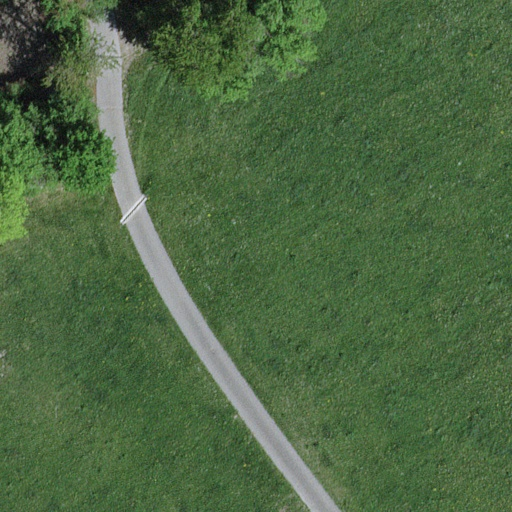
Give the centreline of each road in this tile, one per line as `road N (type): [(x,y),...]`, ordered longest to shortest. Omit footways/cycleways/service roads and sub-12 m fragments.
road 1 (track): [(109,67),(125,190),(156,264),(322,511)]
road 2 (track): [(248,0),(109,67),(0,135)]
